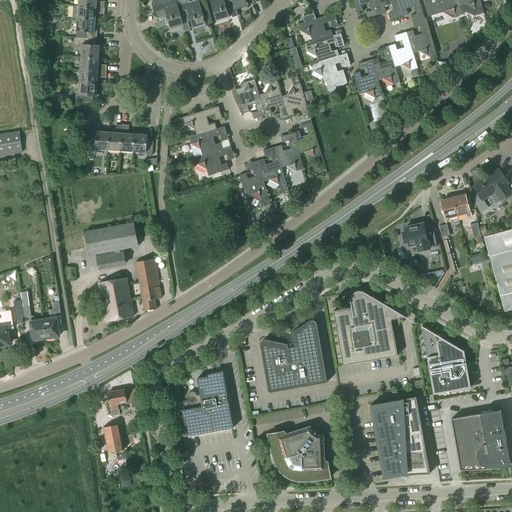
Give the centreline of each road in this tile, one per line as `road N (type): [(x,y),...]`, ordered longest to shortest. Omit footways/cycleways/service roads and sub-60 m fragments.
road 1 (unclassified): [(511,490),(187,503),(170,485),(154,386),(166,367),(343,270),(371,271),(488,338),(511,336)]
road 2 (unclassified): [(0,386),(133,330),(274,238),(511,28)]
road 3 (tertiary): [(0,423),(123,367),(249,279)]
road 4 (tertiary): [(249,279),(87,371),(0,406)]
road 5 (residential): [(129,0),(131,31),(146,53),(170,70),(198,73),(223,61),(290,0)]
road 6 (tertiary): [(249,279),(403,175)]
road 7 (tertiary): [(511,84),(403,175)]
road 8 (tertiary): [(403,175),(511,102)]
